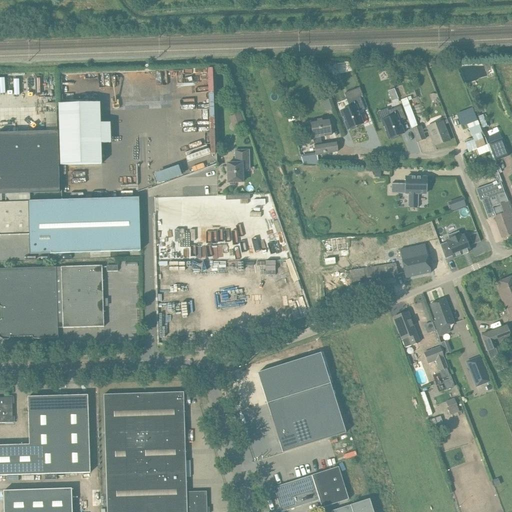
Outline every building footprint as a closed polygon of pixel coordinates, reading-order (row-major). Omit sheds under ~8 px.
[(348,130),(350,129),(351,130),(357,128),(357,126),(363,124),(358,112),(365,109),(360,97),(363,96),(360,88),(359,88),(347,92),(350,100),(347,101),(349,108),(341,111),(348,130)] [(394,89),(388,91),(392,102),(398,99),(394,89)] [(330,110),(324,93),(317,96),(324,112),(330,110)] [(102,164),(100,103),(58,104),(60,165),(102,164)] [(391,140),(398,137),(398,136),(404,134),(399,122),(405,119),(401,106),(400,106),(388,111),(388,113),(390,117),(381,121),(389,140),(391,139),(391,140)] [(461,126),(470,122),(467,114),(458,118),(461,126)] [(310,123),(304,124),(306,139),(313,138),(314,146),(316,155),(338,152),(336,142),(322,145),(321,137),(331,135),(329,119),(310,122),(310,123)] [(450,141),(443,121),(428,127),(434,146),(450,141)] [(472,139),(464,142),(469,152),(487,145),(483,134),(477,121),(467,125),(472,139)] [(425,139),(420,126),(412,129),(417,142),(425,139)] [(0,194),(60,192),(58,131),(0,133),(0,194)] [(502,139),(489,144),(493,155),(495,161),(504,158),(509,156),(502,139)] [(305,143),(298,145),(303,165),(315,162),(314,156),(309,157),(305,143)] [(236,183),(243,183),(242,170),(249,169),(249,150),(235,151),(235,164),(227,164),(228,183),(229,183),(230,185),(235,185),(236,183)] [(160,182),(185,175),(182,165),(157,172),(160,182)] [(493,210),(489,198),(496,195),(500,207),(509,204),(508,201),(504,192),(501,183),(502,182),(497,170),(495,165),(490,167),(496,184),(494,185),(493,183),(481,188),(476,189),(480,201),(481,201),(486,212),(490,211),(493,210)] [(391,193),(401,193),(408,194),(408,207),(418,208),(418,207),(418,197),(418,194),(425,194),(425,178),(406,177),(406,184),(391,184),(391,193)] [(252,195),(154,197),(155,258),(179,258),(180,259),(287,257),(286,239),(280,239),(279,231),(244,231),(244,206),(252,206),(252,195)] [(464,196),(449,202),(452,211),(467,206),(464,196)] [(140,251),(139,198),(0,202),(0,235),(29,234),(30,254),(140,251)] [(511,211),(509,204),(500,207),(502,212),(495,215),(493,210),(490,211),(486,212),(488,219),(492,218),(495,217),(502,238),(511,234),(511,211)] [(458,232),(448,236),(449,240),(446,241),(447,242),(440,245),(445,259),(453,256),(453,258),(463,254),(463,255),(468,253),(468,252),(470,251),(469,248),(470,248),(465,238),(463,235),(461,237),(458,232)] [(471,235),(474,244),(482,241),(479,232),(471,235)] [(328,238),(329,252),(325,252),(325,257),(334,257),(334,250),(348,250),(347,238),(328,238)] [(425,245),(399,250),(402,263),(404,273),(405,279),(431,273),(425,245)] [(373,268),(348,272),(350,282),(374,278),(397,274),(395,264),(373,268)] [(104,327),(102,266),(0,269),(0,306),(0,307),(1,307),(1,323),(7,328),(7,329),(7,335),(7,336),(8,337),(10,337),(32,337),(32,338),(33,338),(33,339),(34,339),(58,338),(58,328),(104,327)] [(511,276),(495,283),(505,309),(511,306),(511,276)] [(495,283),(510,322),(511,320),(511,306),(505,309),(495,283)] [(449,308),(445,299),(430,304),(435,319),(433,320),(439,337),(451,333),(448,326),(454,324),(449,308)] [(411,346),(419,342),(408,312),(393,318),(402,340),(405,348),(411,346)] [(432,322),(424,325),(427,334),(436,331),(432,322)] [(509,334),(506,326),(481,335),(487,351),(495,348),(493,341),(509,334)] [(439,371),(448,368),(440,346),(424,353),(428,364),(435,361),(439,371)] [(320,353),(257,373),(283,453),(346,433),(330,384),(320,353)] [(478,386),(490,382),(481,356),(468,361),(478,386)] [(186,492),(183,392),(103,395),(107,511),(207,511),(206,492),(186,492)] [(58,396),(59,444),(89,443),(88,395),(58,396)] [(29,445),(59,444),(58,396),(28,397),(29,445)] [(0,423),(13,423),(12,398),(0,397),(0,423)] [(458,410),(454,399),(446,401),(450,413),(458,410)] [(440,416),(429,420),(432,430),(444,426),(440,416)] [(59,444),(29,445),(0,445),(0,475),(90,473),(89,443),(59,444)] [(349,500),(338,467),(283,484),(273,487),(281,511),(282,511),(291,509),(319,500),(322,508),(349,500)] [(71,511),(71,489),(3,491),(4,511),(71,511)] [(373,511),(369,499),(350,505),(352,511),(373,511)]
